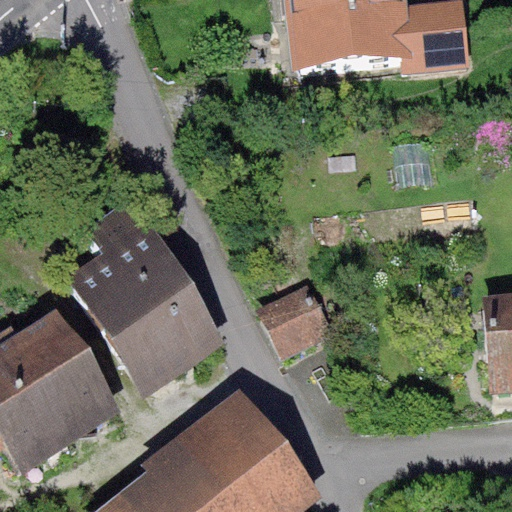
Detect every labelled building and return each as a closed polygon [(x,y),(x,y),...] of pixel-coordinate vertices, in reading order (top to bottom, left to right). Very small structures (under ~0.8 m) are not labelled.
[(282,0),(292,91),(503,69),(498,21),(466,25),(465,14),(410,20),(408,0),(282,0)] [(146,416),(230,365),(138,214),(90,243),(106,269),(70,291),(146,416)] [(511,312),(482,315),(490,412),(511,410),(511,312)] [(125,433),(57,322),(0,356),(0,471),(7,467),(24,494),(125,433)] [(321,511),(323,511),(240,403),(141,478),(150,490),(121,511),(321,511)]
